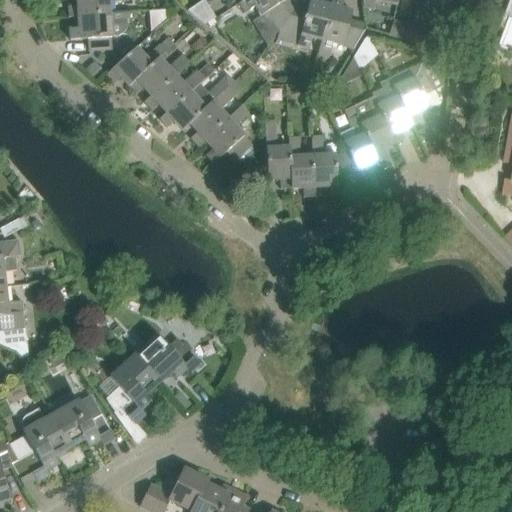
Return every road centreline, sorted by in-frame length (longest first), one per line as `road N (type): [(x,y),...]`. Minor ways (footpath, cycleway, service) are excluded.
road 1 (residential): [(285,245),(257,243),(229,220),(221,200),(190,177),(171,177),(125,142),(123,122),(51,77),(13,16),(13,0)]
road 2 (residential): [(180,441),(228,413),(243,391),(259,342),(273,335),(283,305),(285,245)]
road 3 (residential): [(180,441),(370,511)]
road 4 (residential): [(449,177),(414,181),(348,215),(344,227),(285,245)]
road 5 (residential): [(55,511),(180,441)]
